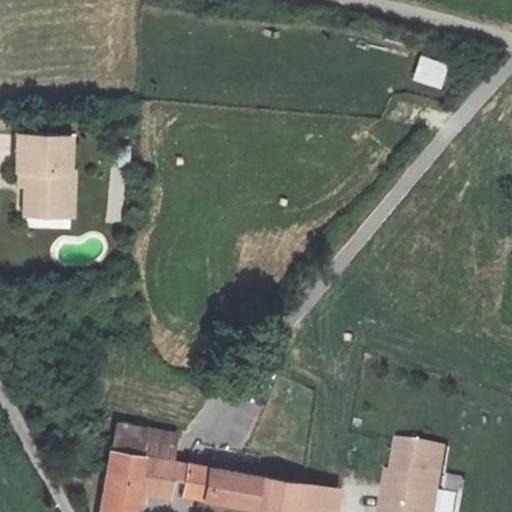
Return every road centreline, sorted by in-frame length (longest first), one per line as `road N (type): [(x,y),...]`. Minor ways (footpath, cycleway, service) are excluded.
road 1 (unclassified): [(511,53),(327,0)]
road 2 (residential): [(0,401),(57,511)]
